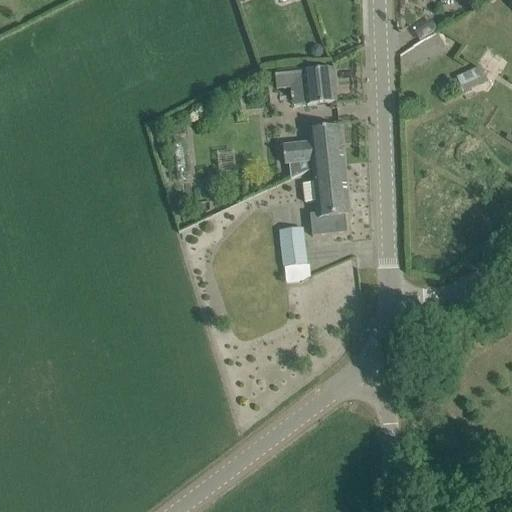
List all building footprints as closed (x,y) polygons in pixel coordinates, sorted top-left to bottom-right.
[(410,49),(421,68),(436,59),(425,40),(410,49)] [(481,66),(457,78),(465,94),(489,82),(481,66)] [(333,70),(275,76),(277,91),(291,89),(293,107),(306,105),(307,107),(337,104),(333,70)] [(314,167),(344,164),(340,128),(310,131),(311,144),(284,147),(285,166),(290,166),(291,180),(314,169),(314,167)] [(219,151),(220,174),(237,173),(237,150),(219,151)] [(349,216),(344,164),(314,167),(314,169),(316,183),(304,185),(306,204),(318,202),(319,214),(310,215),(313,237),(347,234),(345,217),(349,216)] [(303,230),(281,232),(285,268),(307,266),(303,230)]
